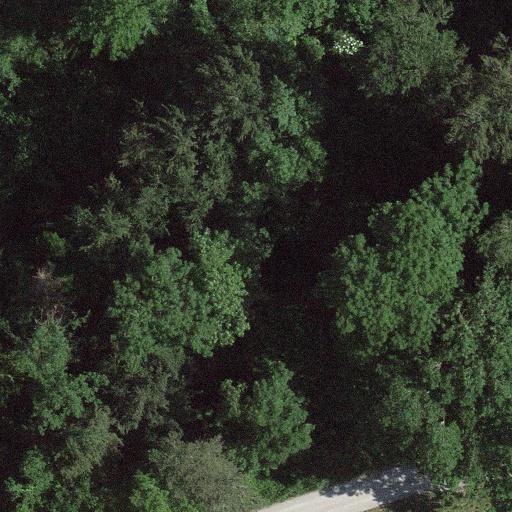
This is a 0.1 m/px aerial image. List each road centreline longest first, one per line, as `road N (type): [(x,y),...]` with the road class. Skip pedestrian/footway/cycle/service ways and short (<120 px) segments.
road 1 (track): [(298,19),(211,67),(86,75),(0,105)]
road 2 (track): [(511,458),(311,511)]
